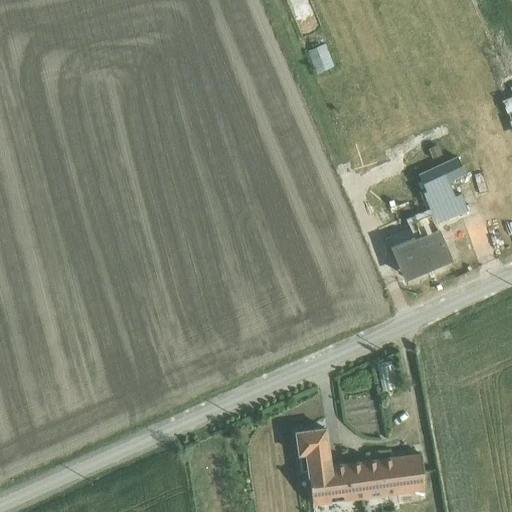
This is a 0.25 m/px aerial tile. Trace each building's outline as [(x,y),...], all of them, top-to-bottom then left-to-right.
[(324,0),(389,148),(449,120),(467,159),(511,138),(511,36),(496,0),(324,0)] [(302,73),(319,67),(309,40),(292,46),(302,73)] [(378,233),(398,271),(456,241),(446,220),(472,207),(453,169),(420,186),(430,207),(378,233)] [(477,188),(482,206),(497,202),(491,184),(477,188)] [(364,389),(384,384),(376,353),(356,358),(364,389)] [(334,428),(299,433),(309,511),(344,511),(343,497),(423,486),(419,454),(339,465),(334,428)]
